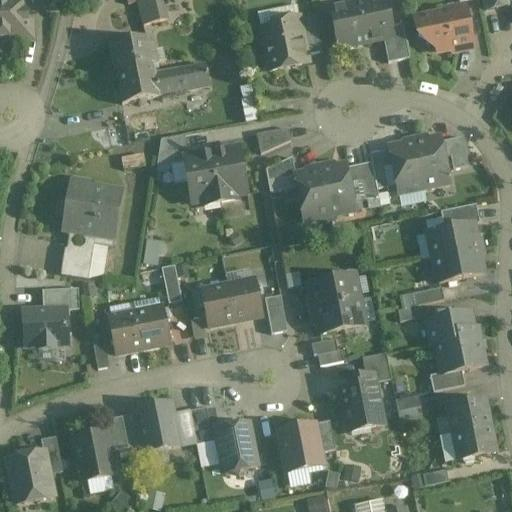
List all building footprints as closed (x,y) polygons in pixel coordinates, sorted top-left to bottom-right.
[(12,1),(0,1),(0,40),(29,38),(27,11),(27,0),(12,1)] [(49,0),(12,0),(12,1),(27,0),(27,11),(50,9),(49,0)] [(155,0),(145,3),(137,5),(143,27),(167,21),(161,0),(155,0)] [(482,0),(485,14),(509,9),(506,0),(482,0)] [(385,1),(330,12),(338,52),(383,42),(393,40),(391,30),(385,1)] [(464,11),(414,21),(418,38),(437,51),(437,55),(472,48),(464,11)] [(280,27),(260,31),(269,74),(308,66),(306,57),(299,22),(299,19),(279,23),(280,27)] [(315,19),(299,22),(306,57),(322,54),(315,19)] [(393,40),(383,42),(388,66),(409,61),(402,28),(391,30),(393,40)] [(151,41),(111,49),(116,74),(156,65),(165,63),(163,56),(154,58),(151,41)] [(156,65),(116,74),(123,106),(159,99),(155,78),(153,67),(156,66),(156,65)] [(198,68),(189,70),(192,80),(201,78),(198,68)] [(182,72),(155,78),(159,99),(161,98),(161,97),(186,92),(182,72)] [(229,92),(208,95),(210,108),(231,105),(229,92)] [(288,131),(256,137),(260,157),(290,144),(288,131)] [(184,137),(161,141),(156,168),(157,169),(184,164),(183,160),(188,159),(184,137)] [(461,139),(449,142),(453,162),(465,159),(461,139)] [(440,140),(414,146),(423,191),(449,186),(444,160),(441,144),(440,140)] [(448,143),(441,144),(444,160),(452,158),(448,143)] [(414,146),(389,151),(389,153),(380,155),(383,170),(384,170),(392,168),(396,188),(398,196),(423,191),(414,146)] [(238,150),(211,155),(220,206),(236,203),(236,199),(247,197),(238,150)] [(188,159),(183,160),(184,164),(192,207),(203,205),(204,209),(220,206),(211,155),(188,159)] [(380,155),(370,157),(371,165),(377,192),(388,190),(384,170),(383,170),(380,155)] [(292,160),(265,172),(268,184),(295,178),(292,160)] [(371,165),(357,168),(360,184),(364,203),(378,200),(377,192),(371,165)] [(346,168),(320,173),(329,218),(355,213),(349,186),(360,184),(357,168),(346,171),(346,168)] [(392,168),(384,170),(388,190),(396,188),(392,168)] [(295,178),(268,184),(270,195),(297,190),(303,224),(329,218),(320,173),(295,178)] [(123,191),(95,187),(91,183),(75,180),(71,183),(63,231),(66,235),(73,236),(79,233),(85,234),(96,247),(113,250),(123,191)] [(476,207),(440,214),(444,231),(473,226),(473,227),(479,225),(476,207)] [(444,231),(428,235),(433,260),(478,251),(473,227),(473,226),(444,231)] [(478,251),(433,260),(438,286),(483,277),(478,251)] [(92,256),(69,253),(66,255),(63,278),(88,282),(92,256)] [(174,268),(161,271),(168,306),(182,304),(174,268)] [(354,277),(309,286),(314,312),(359,303),(354,277)] [(254,283),(228,288),(235,325),(261,319),(257,297),(260,296),(261,294),(260,288),(258,286),(255,287),(254,283)] [(228,288),(201,293),(202,298),(199,298),(198,300),(199,307),(201,308),(204,308),(209,330),(235,325),(228,288)] [(441,290),(411,296),(414,309),(421,308),(444,303),(441,290)] [(280,298),(265,301),(271,337),(287,334),(280,298)] [(158,300),(133,305),(133,306),(135,315),(143,352),(169,347),(165,326),(168,325),(170,322),(169,314),(166,312),(162,313),(162,310),(160,310),(158,300)] [(359,303),(314,312),(319,337),(364,328),(359,303)] [(133,306),(111,311),(113,320),(109,321),(109,324),(106,324),(104,327),(106,335),(108,337),(112,337),(116,358),(143,352),(135,315),(133,306)] [(75,307),(24,308),(25,347),(76,346),(75,307)] [(414,309),(397,313),(400,324),(423,320),(421,308),(414,309)] [(470,314),(426,323),(432,349),(436,348),(435,347),(454,343),(463,349),(469,340),(470,340),(474,334),(470,314)] [(202,321),(190,323),(194,343),(206,341),(202,321)] [(469,340),(463,349),(454,343),(435,347),(436,348),(441,376),(442,377),(461,373),(485,368),(480,344),(477,344),(470,340),(469,340)] [(173,344),(175,363),(194,362),(193,342),(173,344)] [(335,342),(311,347),(314,358),(317,358),(337,353),(335,342)] [(105,347),(93,349),(98,372),(109,370),(105,347)] [(337,353),(317,358),(320,369),(343,364),(341,353),(337,353)] [(385,356),(362,361),(365,378),(373,377),(375,384),(375,385),(391,382),(385,356)] [(441,376),(430,378),(433,395),(464,389),(461,373),(442,377),(441,376)] [(365,378),(354,381),(355,388),(340,392),(348,435),(384,427),(375,385),(375,384),(373,377),(365,378)] [(418,398),(395,403),(397,414),(415,411),(421,410),(418,398)] [(485,402),(462,407),(462,404),(459,402),(453,404),(451,406),(452,409),(448,410),(453,436),(490,428),(485,402)] [(171,406),(136,413),(137,417),(143,448),(144,456),(180,449),(171,406)] [(206,410),(189,414),(196,449),(218,445),(215,433),(210,434),(206,410)] [(415,411),(398,414),(399,422),(417,418),(415,411)] [(137,417),(121,420),(127,451),(143,448),(137,417)] [(121,420),(104,423),(107,435),(108,435),(111,454),(127,451),(121,420)] [(297,430),(279,434),(287,475),(322,468),(320,456),(314,427),(313,427),(308,424),(300,426),(297,430)] [(329,424),(314,427),(320,456),(335,453),(329,424)] [(249,426),(215,433),(218,445),(224,476),(233,474),(239,478),(245,477),(249,471),(257,469),(249,426)] [(490,428),(453,436),(458,462),(463,461),(463,464),(465,466),(472,464),(473,462),(473,459),(495,455),(490,428)] [(107,435),(72,442),(81,485),(116,478),(111,454),(108,435),(107,435)] [(55,440),(40,443),(43,455),(44,454),(49,478),(62,475),(55,440)] [(43,455),(7,462),(15,500),(16,507),(23,506),(53,500),(49,478),(44,454),(43,455)] [(446,472),(422,478),(425,489),(448,484),(446,472)] [(160,511),(163,499),(148,496),(145,510),(151,511),(160,511)] [(326,511),(324,500),(308,502),(309,511),(326,511)] [(405,511),(405,510),(396,511),(384,511),(383,502),(382,503),(383,503),(355,509),(354,509),(354,511),(405,511)]
